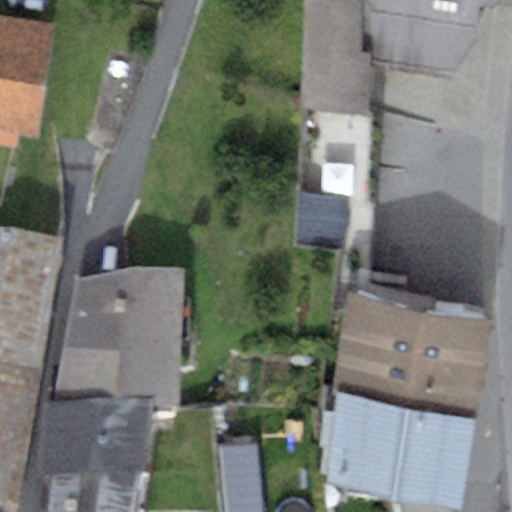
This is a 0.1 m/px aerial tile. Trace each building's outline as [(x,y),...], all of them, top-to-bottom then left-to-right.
[(307,0),(306,93),(362,106),(369,105),(372,50),(443,59),(466,27),(468,0),(307,0)] [(44,21),(0,13),(0,133),(13,135),(15,118),(31,120),(44,21)] [(110,47),(99,88),(134,97),(153,48),(110,47)] [(88,135),(116,147),(134,97),(99,88),(88,135)] [(362,106),(306,93),(298,241),(340,244),(336,280),(360,283),(364,243),(362,106)] [(64,253),(0,240),(0,356),(35,371),(49,283),(56,284),(64,253)] [(177,284),(83,293),(60,412),(150,410),(149,415),(175,413),(177,284)] [(486,305),(359,288),(344,387),(471,407),(486,314),(486,305)] [(35,371),(0,356),(0,505),(9,507),(35,371)] [(457,491),(471,407),(344,387),(341,403),(326,402),(322,437),(338,438),(334,469),(457,491)] [(43,477),(141,477),(149,415),(150,410),(60,412),(49,412),(43,477)] [(141,477),(43,477),(41,511),(131,511),(133,504),(138,499),(141,477)]
